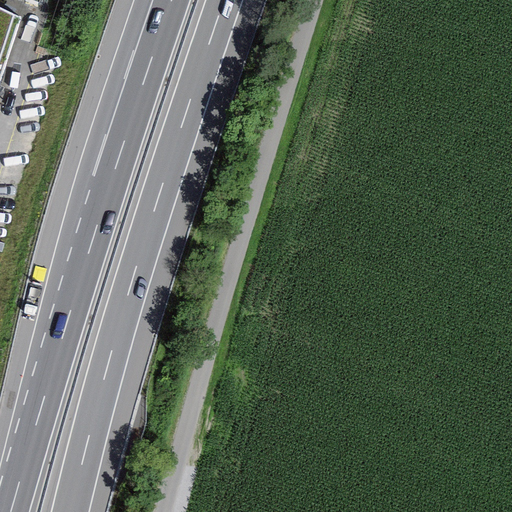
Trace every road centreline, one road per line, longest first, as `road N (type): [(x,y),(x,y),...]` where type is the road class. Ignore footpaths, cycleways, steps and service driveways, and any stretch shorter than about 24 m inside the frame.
road 1 (motorway): [(171,0),(10,511)]
road 2 (motorway): [(70,511),(136,266),(223,0)]
road 3 (unclassified): [(314,0),(165,511)]
